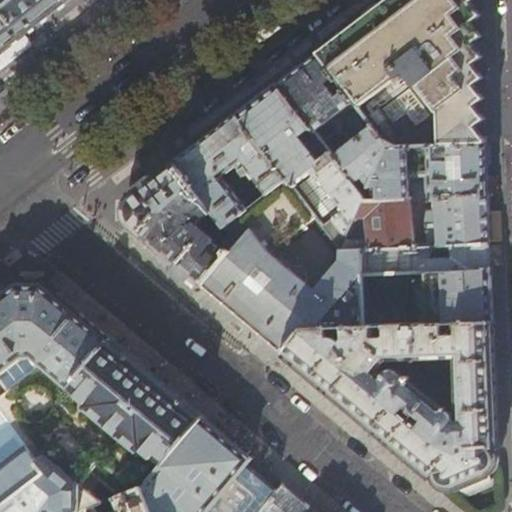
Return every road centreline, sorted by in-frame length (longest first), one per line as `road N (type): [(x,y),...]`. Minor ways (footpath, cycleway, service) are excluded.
road 1 (residential): [(392,511),(0,180)]
road 2 (secondary): [(227,0),(0,175)]
